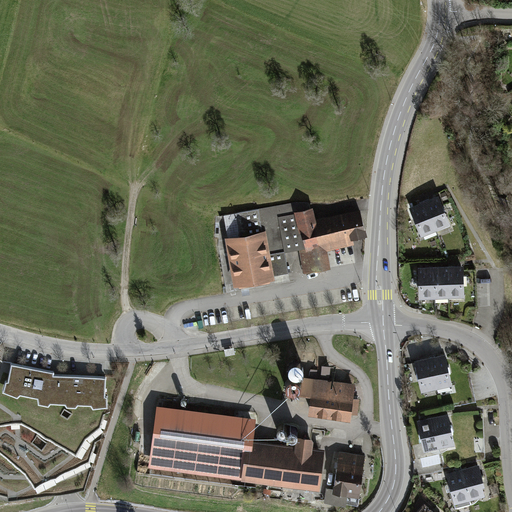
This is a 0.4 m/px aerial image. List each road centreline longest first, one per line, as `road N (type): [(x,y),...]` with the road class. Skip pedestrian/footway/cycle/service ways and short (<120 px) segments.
road 1 (residential): [(0,331),(61,346),(137,351),(321,324),(383,324)]
road 2 (secondary): [(383,324),(386,165),(440,14)]
road 3 (residential): [(383,324),(450,331),(490,355),(499,369),(511,476)]
road 4 (secondary): [(383,324),(396,460),(380,511)]
